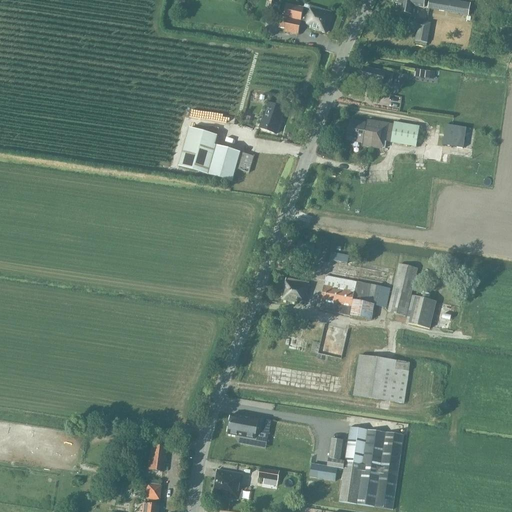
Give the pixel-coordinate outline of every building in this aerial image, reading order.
[(401,5),(400,13),(412,15),(413,7),(425,9),(426,0),(392,0),(392,3),(401,5)] [(447,0),(430,0),(429,6),(469,13),(471,4),(447,0)] [(287,5),(284,18),(288,19),(285,32),(298,35),(301,22),(305,23),(305,25),(311,27),(310,29),(326,34),(328,25),(332,12),(311,6),(309,10),(304,8),(287,5)] [(409,20),(408,29),(417,30),(415,40),(425,42),(428,23),(409,20)] [(364,68),(361,80),(382,85),(390,87),(393,75),(385,73),(364,68)] [(415,75),(434,78),(435,71),(416,68),(415,75)] [(278,121),(283,109),(269,104),(259,128),(276,134),(281,122),(278,121)] [(391,142),(394,125),(367,120),(367,123),(350,120),(347,140),(362,142),(362,146),(383,150),(385,141),(391,142)] [(394,122),(394,125),(391,143),(416,147),(420,127),(394,122)] [(446,125),(443,145),(464,149),(467,128),(446,125)] [(233,182),(237,153),(217,150),(219,140),(179,133),(175,163),(165,162),(163,171),(233,182)] [(297,255),(312,258),(315,246),(299,243),(297,255)] [(388,313),(407,317),(418,269),(399,264),(388,313)] [(326,276),(319,309),(350,316),(353,301),(375,305),(375,306),(388,309),(391,289),(326,276)] [(282,299),(298,303),(299,300),(305,301),(309,283),(287,278),(282,299)] [(430,330),(437,302),(412,296),(406,324),(430,330)] [(353,396),(404,403),(410,364),(359,356),(353,396)] [(303,387),(305,375),(267,368),(265,380),(303,387)] [(255,402),(254,410),(268,410),(269,402),(255,402)] [(229,434),(256,439),(260,418),(233,414),(229,434)] [(344,469),(339,503),(393,511),(404,436),(350,428),(345,461),(340,460),(343,441),(332,439),(328,467),(312,465),(310,478),(335,481),(337,468),(344,469)] [(150,447),(148,471),(162,473),(164,449),(150,447)] [(270,485),(278,487),(280,472),(260,469),(258,478),(260,478),(260,483),(270,485)] [(219,470),(214,496),(239,500),(240,498),(242,499),(243,490),(241,489),(244,474),(219,470)] [(146,485),(145,499),(159,501),(161,487),(146,485)]
